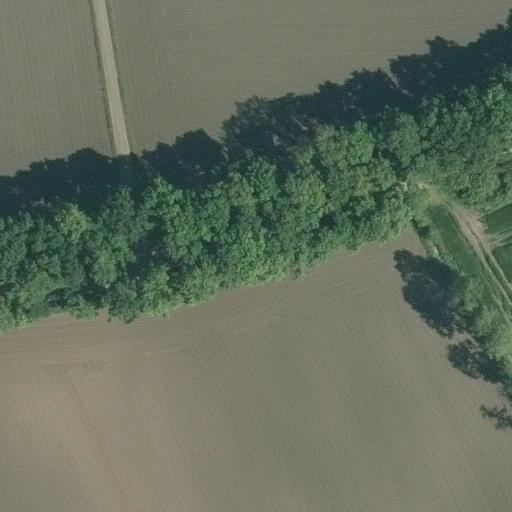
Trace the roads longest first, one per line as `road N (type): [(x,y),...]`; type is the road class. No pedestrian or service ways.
road 1 (unclassified): [(511,105),(131,264)]
road 2 (unclassified): [(131,264),(96,0)]
road 3 (unclassified): [(131,264),(0,268)]
